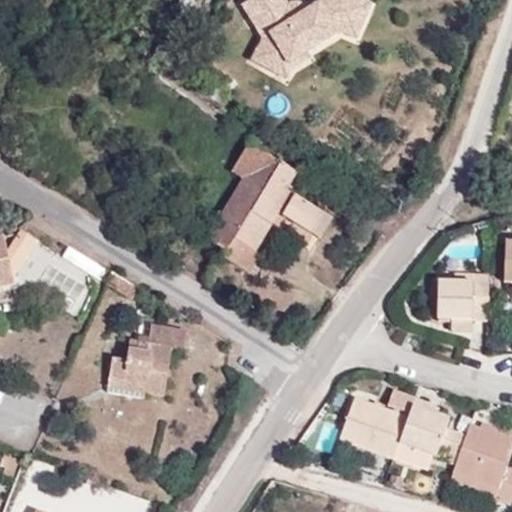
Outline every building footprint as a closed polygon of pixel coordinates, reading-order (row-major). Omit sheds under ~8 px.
[(0,0),(0,17),(10,0),(0,0)] [(148,0),(145,8),(157,13),(161,3),(154,0),(148,0)] [(264,40),(253,60),(274,72),(282,57),(301,46),(306,55),(341,34),(356,40),(370,6),(354,0),(328,0),(306,14),(303,9),(296,9),(291,5),(287,7),(283,0),(256,0),(244,8),(264,40)] [(138,23),(151,29),(157,13),(145,8),(138,23)] [(146,38),(151,29),(138,23),(134,33),(146,38)] [(282,57),(274,72),(288,79),(294,68),(308,59),(306,55),(301,46),(282,57)] [(280,165),(251,143),(233,171),(246,179),(208,242),(227,253),(280,165)] [(227,253),(223,260),(248,275),(260,255),(255,252),(278,214),(280,209),(286,213),(283,217),(310,235),(323,213),(286,191),(296,176),(280,165),(227,253)] [(332,219),(323,213),(310,235),(319,240),(332,219)] [(23,231),(8,252),(13,279),(38,241),(23,231)] [(13,279),(8,252),(4,236),(0,236),(0,289),(15,287),(13,279)] [(487,323),(489,277),(474,276),(474,284),(457,283),(438,282),(438,321),(487,323)] [(457,276),(457,283),(474,284),(474,276),(457,276)] [(151,325),(149,338),(148,344),(138,342),(130,341),(127,362),(111,360),(108,386),(145,393),(164,397),(172,348),(185,350),(187,331),(151,325)] [(145,399),(145,393),(108,386),(107,393),(145,399)] [(416,401),(393,393),(388,407),(411,415),(414,407),(416,401)] [(340,441),(394,461),(400,445),(409,420),(356,401),(340,441)] [(440,450),(459,457),(466,437),(447,430),(450,421),(414,407),(411,415),(409,420),(400,445),(419,452),(436,459),(440,450)] [(459,457),(454,473),(497,489),(494,499),(511,506),(511,500),(511,471),(505,469),(511,451),(511,441),(470,426),(466,437),(459,457)] [(400,445),(394,461),(412,468),(419,452),(400,445)] [(497,489),(454,473),(450,484),(494,499),(497,489)]
